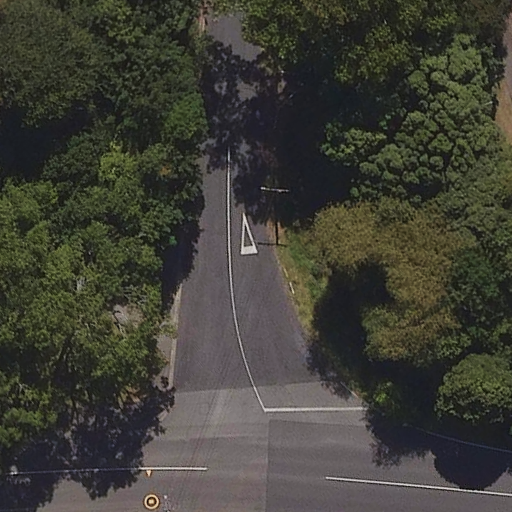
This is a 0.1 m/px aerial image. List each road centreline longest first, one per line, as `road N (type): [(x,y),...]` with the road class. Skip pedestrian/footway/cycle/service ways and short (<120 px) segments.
road 1 (residential): [(293,473),(235,335),(226,200),(237,0)]
road 2 (tertiary): [(293,473),(177,466),(0,472)]
road 3 (tertiary): [(511,491),(293,473)]
